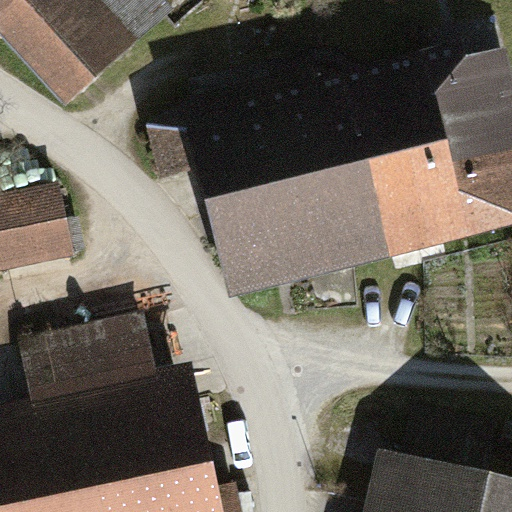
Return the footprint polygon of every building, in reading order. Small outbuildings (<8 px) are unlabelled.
[(0,0),(0,22),(71,99),(173,6),(167,0),(0,0)] [(314,67),(189,97),(191,105),(154,128),(165,174),(207,164),(216,202),(511,130),(511,79),(507,57),(466,67),(462,48),(318,82),(314,67)] [(511,130),(216,202),(238,290),(511,225),(511,130)] [(61,184),(0,194),(0,265),(73,253),(61,184)] [(24,332),(39,409),(0,417),(0,511),(246,511),(240,479),(222,483),(200,372),(163,380),(148,307),(24,332)] [(413,455),(498,457),(499,409),(415,407),(413,455)] [(511,511),(511,481),(383,452),(368,511),(511,511)]
